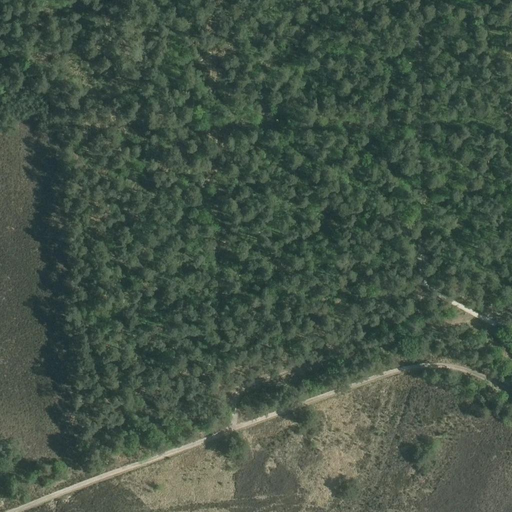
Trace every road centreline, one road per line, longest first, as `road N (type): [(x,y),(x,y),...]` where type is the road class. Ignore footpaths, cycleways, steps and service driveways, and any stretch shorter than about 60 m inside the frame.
road 1 (track): [(511,396),(449,366),(408,367),(12,511)]
road 2 (track): [(511,309),(249,386),(233,397),(236,427)]
